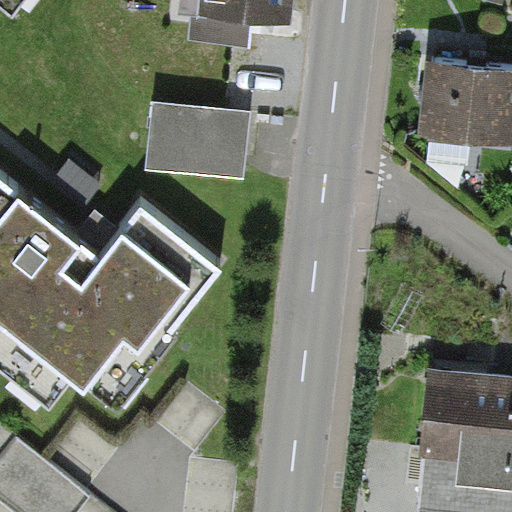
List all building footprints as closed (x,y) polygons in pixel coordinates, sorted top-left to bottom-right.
[(0,0),(0,2),(14,13),(24,0),(0,0)] [(511,65),(435,56),(427,127),(511,137),(511,65)] [(261,99),(167,88),(159,156),(253,167),(261,99)] [(220,259),(139,197),(103,244),(0,165),(0,363),(49,401),(74,369),(120,404),(176,331),(169,326),(220,259)] [(511,368),(429,361),(416,497),(511,505),(511,368)] [(37,451),(7,491),(36,511),(79,511),(94,492),(37,451)]
